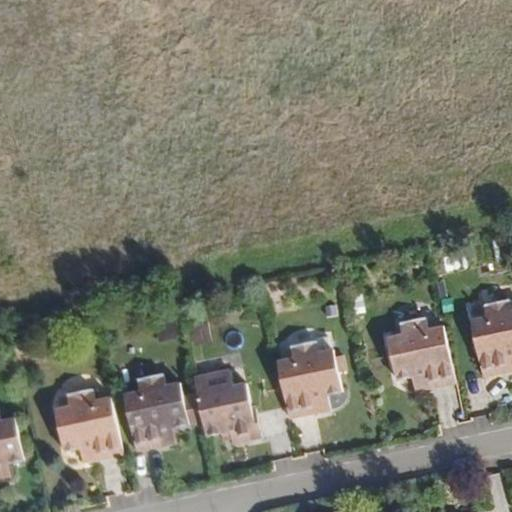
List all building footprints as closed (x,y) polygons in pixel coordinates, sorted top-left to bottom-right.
[(363,295),(352,298),(355,312),(366,310),(363,295)] [(507,357),(511,356),(511,312),(510,301),(484,306),(486,318),(472,321),(484,378),(511,372),(507,357)] [(413,378),(427,374),(430,389),(457,383),(445,327),(429,330),(427,319),(401,324),(403,336),(389,339),(398,381),(413,378)] [(213,343),(209,324),(188,328),(191,343),(194,343),(196,346),(213,343)] [(335,351),(332,339),(317,343),(319,354),(335,351)] [(278,363),(291,419),(317,414),(314,399),(329,396),(344,393),(335,351),(319,354),(317,343),(292,348),(294,360),(278,363)] [(198,393),(204,423),(208,438),(223,435),(231,433),(233,441),(234,446),(264,439),(260,423),(257,424),(248,386),(235,389),(231,373),(195,381),(198,393)] [(430,389),(427,374),(413,378),(416,392),(430,389)] [(125,396),(138,452),(164,447),(161,432),(176,429),(191,426),(184,396),(181,384),(167,387),(165,375),(139,381),(141,393),(125,396)] [(80,449),(95,446),(98,461),(124,455),(112,399),(97,402),(94,391),(68,396),(71,408),(57,411),(65,453),(80,449)] [(204,423),(198,393),(184,396),(191,426),(204,423)] [(332,411),(329,396),(314,399),(317,414),(332,411)] [(0,465),(11,463),(25,460),(16,419),(2,422),(0,412),(0,465)] [(179,443),(176,429),(161,432),(164,447),(179,443)] [(233,441),(231,433),(223,435),(225,443),(233,441)] [(98,461),(95,446),(80,449),(83,464),(98,461)] [(0,481),(14,478),(11,463),(0,465),(0,481)]
